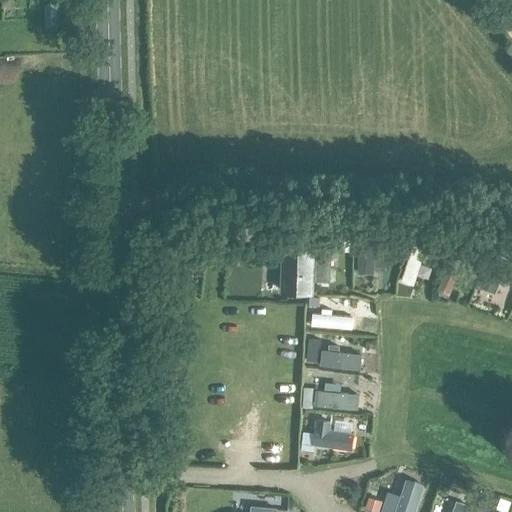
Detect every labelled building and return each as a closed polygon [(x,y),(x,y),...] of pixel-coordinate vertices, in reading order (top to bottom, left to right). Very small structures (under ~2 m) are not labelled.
[(342,222),(354,222),(355,206),(343,206),(342,222)] [(333,233),(317,232),(316,283),(331,284),(332,257),(332,250),(340,250),(340,242),(332,242),(333,233)] [(284,292),(311,292),(312,235),(286,234),(284,292)] [(357,236),(357,271),(373,271),(373,236),(357,236)] [(413,243),(403,273),(416,277),(421,260),(427,262),(429,254),(422,252),(424,247),(413,243)] [(469,263),(463,261),(468,249),(454,243),(437,287),(450,293),(459,269),(465,271),(469,263)] [(251,249),(250,264),(265,265),(266,250),(251,249)] [(511,259),(492,251),(478,286),(496,294),(503,276),(509,279),(511,272),(511,259)] [(309,306),(320,307),(321,298),(310,297),(309,306)] [(349,316),(314,314),(313,328),(349,329),(349,316)] [(339,346),(330,345),(330,351),(323,350),(322,365),(360,370),(362,355),(340,352),(339,352),(340,346),(339,346)] [(322,382),(319,404),(357,409),(359,393),(336,390),(337,384),(322,382)] [(316,420),(312,444),(351,449),(353,436),(328,433),(330,422),(316,420)] [(466,511),(469,505),(456,501),(452,511),(466,511)]
